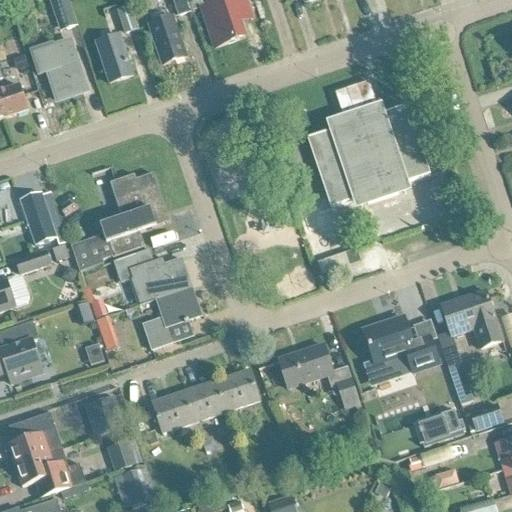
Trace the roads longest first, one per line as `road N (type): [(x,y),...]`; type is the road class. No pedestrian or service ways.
road 1 (unclassified): [(237,327),(504,238)]
road 2 (unclassified): [(172,113),(436,28)]
road 3 (unclassified): [(237,327),(172,113)]
road 4 (unclassified): [(504,238),(436,28)]
road 5 (unclassified): [(0,173),(172,113)]
road 6 (unclassified): [(119,368),(237,327)]
